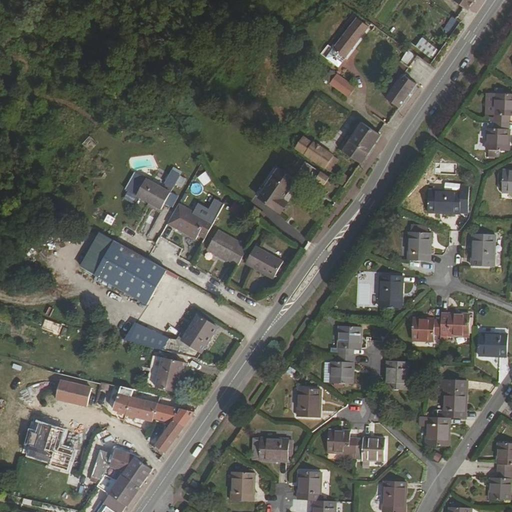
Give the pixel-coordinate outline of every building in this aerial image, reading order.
[(454,0),(452,4),(464,12),(466,14),(474,0),(454,0)] [(443,30),(451,35),(460,21),(451,17),(443,30)] [(361,27),(350,19),(312,74),(323,84),(361,27)] [(393,49),(365,30),(358,40),(387,59),(393,49)] [(422,36),(414,45),(431,59),(439,50),(422,36)] [(408,50),(400,61),(408,67),(417,56),(408,50)] [(395,72),(402,78),(406,71),(399,67),(395,72)] [(375,106),(381,111),(399,82),(393,77),(375,106)] [(381,111),(394,119),(412,91),(399,82),(381,111)] [(330,83),(323,91),(328,95),(335,99),(342,91),(330,83)] [(344,106),(349,110),(355,100),(342,91),(335,99),(344,106)] [(495,122),(509,122),(509,116),(511,115),(511,94),(495,94),(494,116),(495,116),(495,122)] [(335,99),(328,95),(323,102),(339,113),(344,106),(335,99)] [(365,120),(383,134),(394,119),(381,111),(375,106),(365,120)] [(509,129),(509,122),(495,122),(495,129),(487,129),(487,151),(509,151),(510,130),(509,129)] [(343,152),(361,164),(380,136),(362,124),(343,152)] [(91,149),(98,142),(91,136),(85,144),(91,149)] [(295,150),(314,162),(322,151),(313,145),(313,146),(303,139),(295,150)] [(324,169),(332,157),(322,151),(314,162),(324,169)] [(331,173),(338,161),(332,157),(324,169),(331,173)] [(259,199),(278,171),(274,169),(256,196),(259,199)] [(511,169),(504,170),(503,193),(511,192),(511,169)] [(278,171),(259,199),(282,214),(288,204),(282,200),(295,182),(293,181),(278,171)] [(324,186),(329,178),(322,173),(316,180),(324,186)] [(211,180),(207,174),(202,178),(205,184),(211,180)] [(340,180),(348,184),(351,180),(343,175),(340,180)] [(138,197),(150,203),(162,210),(174,189),(166,185),(164,189),(148,179),(138,197)] [(461,191),(428,190),(428,213),(460,214),(461,191)] [(160,212),(162,210),(150,203),(148,206),(160,212)] [(197,240),(203,243),(205,239),(214,224),(179,206),(170,222),(178,226),(176,229),(176,230),(197,240)] [(229,260),(239,265),(248,250),(237,245),(238,243),(218,232),(208,251),(228,262),(229,260)] [(423,233),(410,233),(409,233),(408,261),(431,262),(431,233),(428,233),(423,233)] [(473,234),(472,267),(494,267),(495,235),(473,234)] [(167,271),(115,242),(95,276),(148,304),(165,275),(167,271)] [(283,263),(256,247),(246,265),(273,281),(283,263)] [(252,269),(243,265),(235,280),(244,285),(252,269)] [(167,271),(165,275),(178,282),(180,278),(167,271)] [(380,276),(379,308),(402,309),(403,276),(380,276)] [(193,325),(199,316),(210,324),(212,321),(194,310),(174,341),(178,341),(191,323),(193,325)] [(448,314),(441,314),(441,320),(441,336),(440,342),(447,343),(447,336),(468,337),(468,315),(448,314)] [(178,341),(174,341),(169,340),(154,331),(152,333),(131,323),(120,340),(197,360),(218,328),(210,324),(199,316),(193,325),(191,323),(178,341)] [(434,335),(441,336),(441,320),(435,320),(435,319),(413,318),(412,342),(434,342),(434,335)] [(43,329),(58,334),(62,325),(46,320),(43,329)] [(38,336),(40,330),(22,325),(21,331),(38,336)] [(339,355),(354,356),(354,349),(360,349),(361,327),(339,327),(338,348),(339,348),(339,355)] [(509,335),(480,334),(479,356),(508,357),(509,335)] [(354,362),(354,356),(339,355),(339,362),(332,362),(332,363),(325,363),(324,384),(352,384),(353,362),(354,362)] [(150,388),(161,390),(167,361),(158,358),(150,388)] [(181,395),(187,365),(167,361),(161,390),(181,395)] [(386,361),(385,390),(408,390),(409,362),(386,361)] [(444,389),(443,418),(451,418),(465,418),(467,381),(441,379),(441,389),(444,389)] [(91,390),(61,382),(56,400),(86,408),(91,390)] [(121,388),(119,395),(131,398),(133,390),(121,388)] [(299,389),(298,417),(320,418),(321,390),(299,389)] [(127,417),(153,422),(154,419),(158,405),(159,404),(131,398),(119,395),(114,410),(127,414),(127,417)] [(154,419),(167,422),(172,423),(170,426),(184,428),(194,413),(158,405),(154,419)] [(443,418),(428,417),(421,417),(420,426),(428,426),(426,446),(449,446),(451,418),(443,418)] [(164,453),(165,454),(184,428),(170,426),(156,446),(157,447),(154,451),(162,456),(164,453)] [(349,459),(356,459),(356,439),(350,439),(350,431),(329,430),(329,453),(349,454),(349,459)] [(288,440),(289,439),(261,438),(260,461),(287,462),(288,457),(292,457),(293,441),(288,440)] [(363,438),(363,439),(356,439),(356,459),(362,459),(362,461),(384,462),(385,439),(363,438)] [(109,470),(124,474),(135,460),(129,455),(115,450),(116,447),(103,443),(96,465),(109,470)] [(499,471),(511,471),(511,444),(498,444),(497,465),(499,465),(499,471)] [(153,472),(135,459),(135,460),(124,474),(122,476),(140,489),(153,472)] [(511,471),(499,471),(498,478),(491,478),(490,500),(511,500),(511,498),(511,471)] [(299,472),(298,500),(313,501),(321,501),(322,473),(299,472)] [(231,501),(253,501),(255,474),(232,473),(231,501)] [(108,495),(109,494),(117,483),(105,476),(97,487),(108,495)] [(117,483),(109,494),(111,495),(109,498),(113,501),(108,506),(116,511),(124,511),(140,489),(122,476),(117,483)] [(198,486),(192,482),(188,487),(194,492),(198,486)] [(384,482),(383,511),(404,511),(407,483),(384,482)] [(106,509),(109,511),(116,511),(108,506),(113,501),(109,498),(102,507),(106,509)] [(335,511),(336,502),(321,501),(313,501),(312,511),(335,511)]
